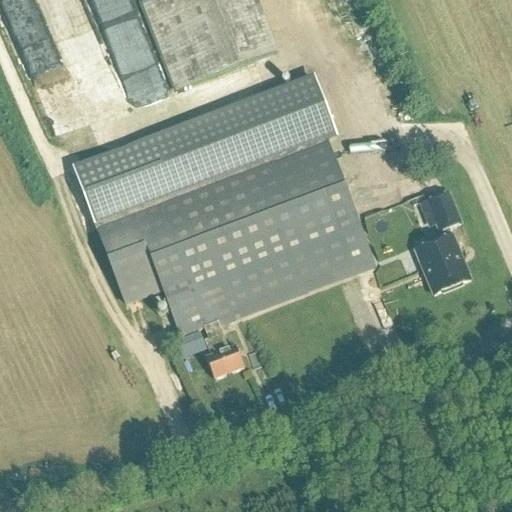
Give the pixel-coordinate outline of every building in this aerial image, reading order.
[(255,0),(158,0),(142,6),(175,95),(277,56),(255,0)] [(129,36),(107,39),(111,64),(133,61),(129,36)] [(373,268),(328,149),(339,144),(319,92),(79,184),(123,298),(160,284),(182,341),(205,332),(209,344),(205,346),(211,362),(207,364),(215,385),(246,374),(237,352),(230,355),(219,326),(373,268)] [(353,178),(362,174),(354,154),(344,158),(353,178)] [(440,238),(442,237),(445,243),(416,255),(435,301),(472,286),(453,240),(451,241),(448,234),(461,229),(448,197),(420,208),(429,231),(436,228),(440,238)] [(183,363),(208,354),(201,335),(176,345),(183,363)]
